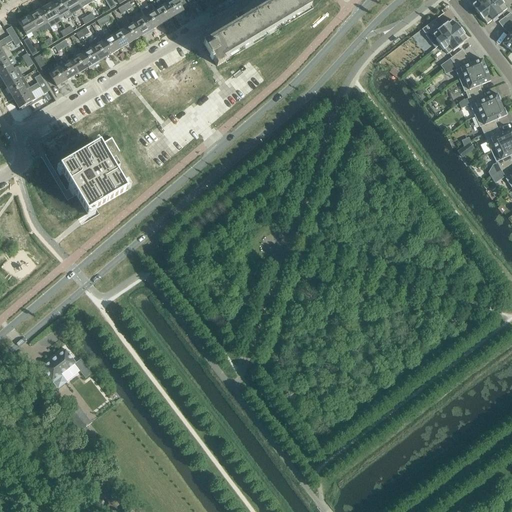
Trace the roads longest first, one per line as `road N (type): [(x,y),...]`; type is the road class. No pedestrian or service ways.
road 1 (secondary): [(0,359),(298,103),(399,0)]
road 2 (secondary): [(370,0),(294,82),(0,335)]
road 3 (residential): [(13,138),(245,2)]
